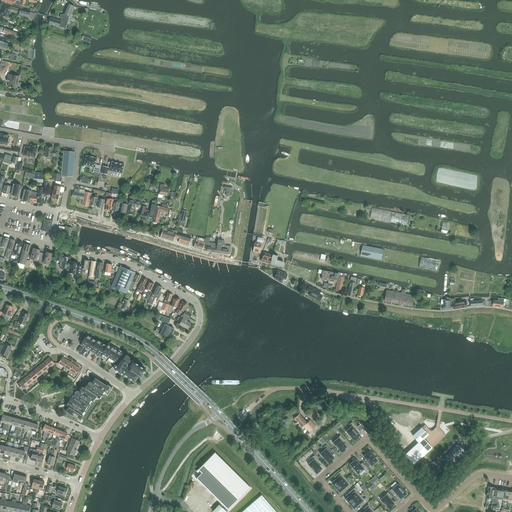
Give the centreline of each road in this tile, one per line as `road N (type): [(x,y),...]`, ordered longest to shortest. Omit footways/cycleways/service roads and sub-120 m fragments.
road 1 (residential): [(132,396),(191,338),(198,306),(122,261),(50,245)]
road 2 (tertiary): [(219,413),(135,338),(0,288)]
road 3 (residential): [(511,422),(327,391)]
road 4 (tertiary): [(308,511),(219,413)]
road 5 (unclassified): [(219,413),(176,447),(151,511)]
